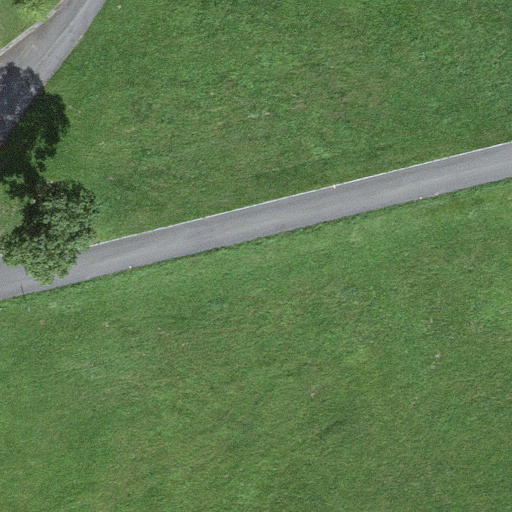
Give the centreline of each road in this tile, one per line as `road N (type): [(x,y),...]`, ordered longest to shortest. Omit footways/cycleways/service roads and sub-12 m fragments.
road 1 (unclassified): [(511,158),(0,277)]
road 2 (residential): [(0,101),(84,0)]
